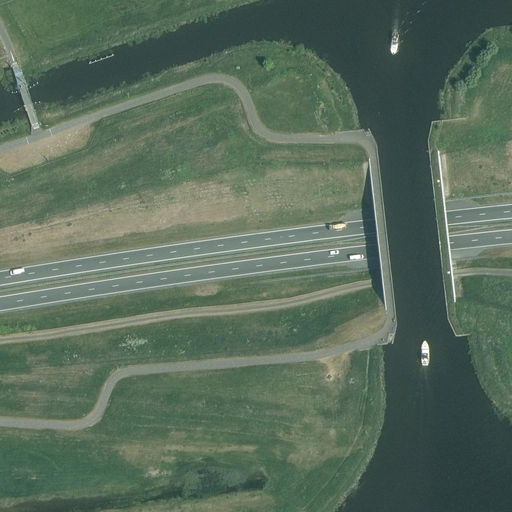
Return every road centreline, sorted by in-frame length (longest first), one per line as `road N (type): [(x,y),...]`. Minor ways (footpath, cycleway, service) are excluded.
road 1 (trunk): [(0,306),(206,272),(511,237)]
road 2 (trunk): [(511,211),(0,280)]
